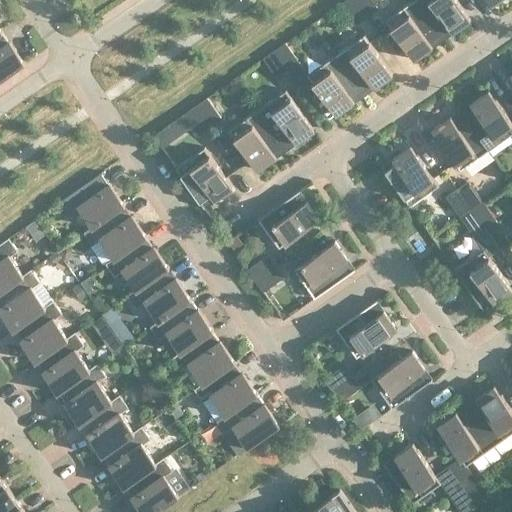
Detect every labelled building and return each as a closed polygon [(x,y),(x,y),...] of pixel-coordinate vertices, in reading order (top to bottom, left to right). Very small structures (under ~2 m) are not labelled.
[(367,15),(356,0),(345,0),(341,3),(355,23),(367,15)] [(378,7),(373,0),(356,0),(367,15),(378,7)] [(439,35),(414,0),(413,0),(386,19),(414,59),(433,46),(429,41),(439,35)] [(457,0),(414,0),(439,35),(449,28),(452,33),(471,19),(457,0)] [(3,31),(3,30),(0,32),(0,80),(25,62),(23,59),(21,60),(2,32),(3,31)] [(364,34),(336,54),(361,90),(371,83),(374,88),(393,75),(364,34)] [(300,62),(286,42),(275,50),(289,70),(300,62)] [(289,70),(275,50),(263,58),(277,78),(289,70)] [(308,74),(300,62),(289,70),(302,89),(303,88),(302,87),(312,80),(336,114),(355,101),(351,97),(361,90),(336,54),(308,74)] [(286,89),(258,109),(283,145),(293,138),(296,143),(315,130),(286,89)] [(474,108),(464,115),(489,150),(511,133),(511,122),(489,90),(470,103),(474,108)] [(222,117),(208,97),(196,105),(210,125),(222,117)] [(210,125),(196,105),(182,115),(196,135),(210,125)] [(283,145),(258,109),(230,129),(258,170),(276,156),(273,152),(283,145)] [(489,150),(464,115),(454,122),(451,117),(432,130),(461,170),(489,150)] [(383,165),(382,165),(410,206),(439,185),(411,145),(392,158),(396,163),(386,169),(383,165)] [(205,147),(176,167),(204,207),(205,206),(202,202),(211,195),(215,200),(233,187),(205,147)] [(103,173),(102,171),(61,200),(70,213),(78,208),(91,226),(83,232),(84,232),(125,204),(123,201),(121,202),(102,174),(103,173)] [(470,182),(458,190),(472,209),(484,202),(470,182)] [(300,191),(299,190),(259,218),(280,247),(320,219),(307,200),(302,204),(295,194),(300,191)] [(472,209),(458,190),(447,198),(461,217),(472,209)] [(498,221),(484,202),(472,209),(486,229),(498,221)] [(125,204),(84,232),(93,245),(100,239),(113,257),(106,263),(106,264),(147,235),(145,232),(144,233),(124,205),(125,204)] [(486,229),(472,209),(461,217),(475,237),(486,229)] [(237,234),(227,240),(235,251),(245,244),(237,234)] [(147,236),(147,235),(106,264),(115,276),(123,270),(136,289),(128,294),(128,295),(169,266),(167,263),(166,264),(146,237),(147,236)] [(18,250),(9,237),(0,243),(0,291),(32,269),(31,269),(23,274),(10,256),(18,250)] [(295,269),(315,298),(355,269),(354,268),(350,272),(343,262),(348,259),(335,240),(295,269)] [(63,259),(68,256),(69,249),(66,245),(58,251),(63,259)] [(511,288),(484,249),(455,269),(483,310),(485,309),(481,304),(490,297),(494,302),(511,289),(511,288)] [(62,257),(58,251),(50,256),(54,262),(62,257)] [(267,255),(248,269),(256,280),(275,266),(267,255)] [(169,267),(169,266),(128,295),(137,307),(145,302),(158,320),(150,326),(191,298),(189,295),(188,296),(168,268),(169,267)] [(283,277),(275,266),(256,280),(263,291),(283,277)] [(40,282),(32,269),(0,291),(0,308),(12,326),(11,327),(13,329),(54,301),(53,300),(45,306),(32,287),(40,282)] [(97,282),(92,275),(82,282),(89,292),(93,289),(91,286),(97,282)] [(88,294),(80,282),(73,287),(81,299),(88,294)] [(192,299),(191,298),(150,326),(159,339),(167,333),(180,352),(172,357),(172,358),(213,329),(211,326),(210,327),(190,299),(192,299)] [(377,301),(377,300),(336,328),(357,357),(397,329),(384,310),(379,313),(373,304),(377,301)] [(62,313),(54,301),(13,329),(13,330),(15,329),(34,357),(33,358),(35,361),(76,332),(75,331),(67,337),(54,318),(62,313)] [(113,307),(103,314),(111,326),(121,319),(113,307)] [(110,325),(102,314),(92,321),(99,332),(110,325)] [(214,330),(213,329),(172,358),(181,370),(189,365),(202,383),(194,389),(195,389),(235,361),(233,358),(232,359),(212,331),(214,330)] [(84,344),(76,332),(35,361),(37,361),(56,388),(55,389),(57,392),(98,363),(97,363),(90,368),(77,350),(84,344)] [(372,378),(392,407),(433,379),(432,378),(427,381),(420,372),(425,369),(412,350),(372,378)] [(236,361),(235,361),(195,389),(203,402),(211,396),(224,414),(216,420),(217,421),(257,392),(255,389),(254,390),(235,362),(236,361)] [(106,376),(98,363),(57,392),(58,393),(59,392),(78,420),(77,421),(79,424),(120,395),(119,394),(112,400),(99,381),(106,376)] [(345,365),(325,379),(333,390),(353,376),(345,365)] [(360,387),(353,376),(333,390),(341,401),(360,387)] [(479,403),(469,410),(494,445),(511,432),(511,409),(494,385),(476,398),(479,403)] [(258,393),(257,392),(217,421),(225,433),(233,427),(247,447),(280,424),(278,420),(276,421),(257,394),(258,393)] [(129,407),(120,395),(79,424),(80,424),(81,423),(101,451),(99,452),(101,455),(142,426),(134,431),(121,413),(129,407)] [(181,410),(177,405),(176,404),(169,408),(174,415),(181,410)] [(494,445),(469,410),(460,417),(456,412),(438,425),(461,459),(451,466),(478,504),(489,496),(467,465),(494,445)] [(151,438),(142,426),(101,455),(102,456),(103,455),(123,483),(121,484),(123,486),(164,458),(164,457),(156,462),(143,444),(151,438)] [(385,462),(384,463),(412,503),(441,483),(461,511),(466,511),(478,504),(451,466),(437,476),(413,442),(395,455),(398,460),(389,467),(385,462)] [(173,470),(164,458),(123,486),(124,487),(125,486),(143,511),(155,511),(179,495),(165,475),(173,470)] [(0,508),(16,497),(2,478),(0,479),(0,508)] [(357,511),(340,488),(320,502),(326,511),(357,511)] [(0,511),(26,511),(16,497),(0,508),(0,511)] [(326,511),(320,502),(305,511),(326,511)]
